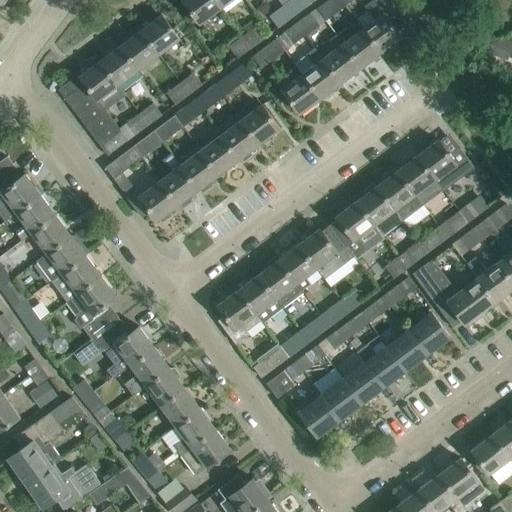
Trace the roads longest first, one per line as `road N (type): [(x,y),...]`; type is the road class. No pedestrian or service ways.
road 1 (residential): [(165,293),(425,95),(404,67)]
road 2 (residential): [(328,509),(165,293)]
road 3 (residential): [(165,293),(3,79)]
road 4 (residential): [(328,509),(511,367)]
